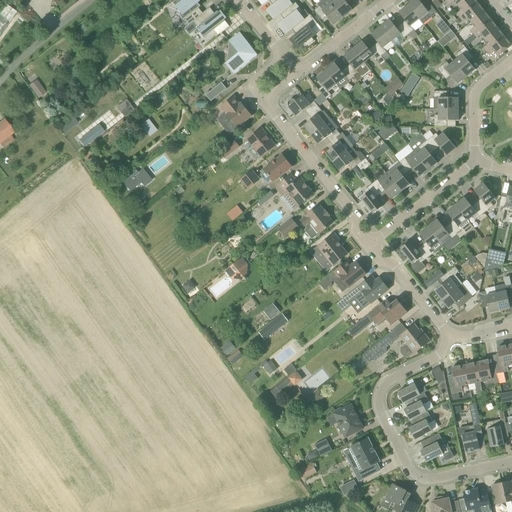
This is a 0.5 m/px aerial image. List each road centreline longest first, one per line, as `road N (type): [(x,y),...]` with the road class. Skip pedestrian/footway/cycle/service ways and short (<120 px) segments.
road 1 (residential): [(511,462),(418,477),(380,412),(382,386),(438,356),(450,335)]
road 2 (residential): [(367,246),(356,218),(264,100),(297,73)]
road 3 (residential): [(367,246),(474,162)]
road 4 (residential): [(450,335),(395,267),(367,246)]
